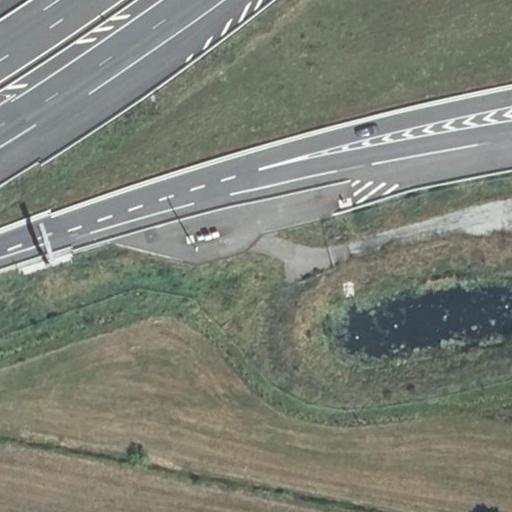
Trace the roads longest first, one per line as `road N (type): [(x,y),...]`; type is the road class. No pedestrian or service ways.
road 1 (motorway): [(128,195),(244,157),(511,93)]
road 2 (motorway): [(128,195),(511,127)]
road 3 (motorway): [(0,122),(182,0)]
road 4 (motorway): [(0,242),(128,195)]
